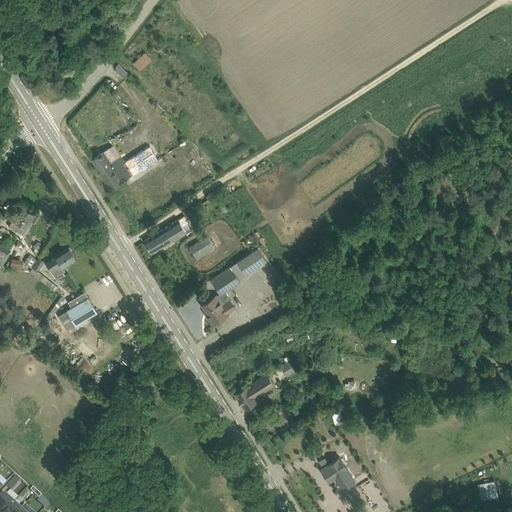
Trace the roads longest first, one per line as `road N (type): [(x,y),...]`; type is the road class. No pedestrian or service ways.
road 1 (track): [(504,0),(119,249)]
road 2 (primary): [(286,511),(41,127)]
road 3 (unclassified): [(41,127),(83,90),(152,0)]
